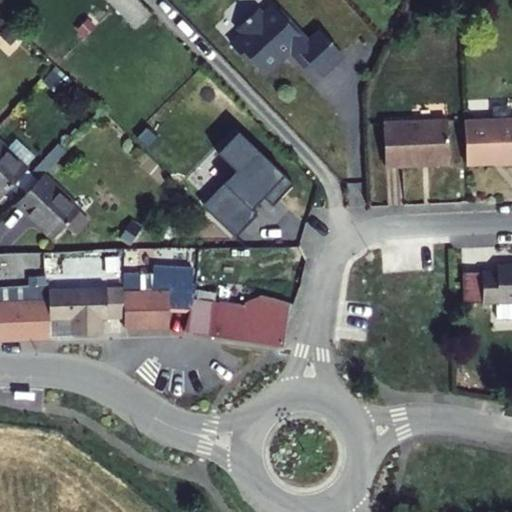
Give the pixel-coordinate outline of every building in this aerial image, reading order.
[(147,12),(135,0),(106,0),(132,27),(147,12)] [(320,74),(342,53),(319,28),(307,38),(278,8),(276,9),(272,4),(262,14),(256,8),(237,25),(243,32),(231,43),(248,62),(251,59),(265,73),(279,59),(279,57),(288,48),(298,58),(302,55),(320,74)] [(511,156),(511,113),(463,115),(465,159),(511,156)] [(450,153),(448,118),(383,120),(385,163),(419,161),(420,154),(450,153)] [(209,215),(232,237),(255,214),(249,208),(267,190),(276,199),(290,184),(246,141),(224,163),(243,181),(209,215)] [(0,194),(25,169),(0,145),(0,194)] [(77,208),(41,174),(14,203),(50,237),(77,208)] [(194,285),(187,309),(181,330),(280,344),(280,341),(284,319),(290,304),(257,293),(241,303),(216,301),(218,274),(221,274),(224,248),(196,248),(194,285)] [(167,307),(187,309),(194,285),(190,285),(190,268),(140,265),(140,290),(120,291),(121,317),(121,327),(166,327),(167,307)] [(511,267),(497,268),(497,274),(481,274),(481,276),(482,303),(482,304),(497,304),(511,303),(511,267)] [(44,275),(47,288),(48,320),(69,319),(70,333),(100,333),(100,318),(121,317),(120,291),(120,286),(66,288),(65,273),(44,274),(44,275)] [(0,338),(48,336),(48,320),(47,288),(44,275),(35,275),(35,287),(0,288),(0,338)] [(482,303),(481,276),(464,277),(465,304),(482,303)] [(511,318),(511,303),(497,304),(497,319),(511,318)]
